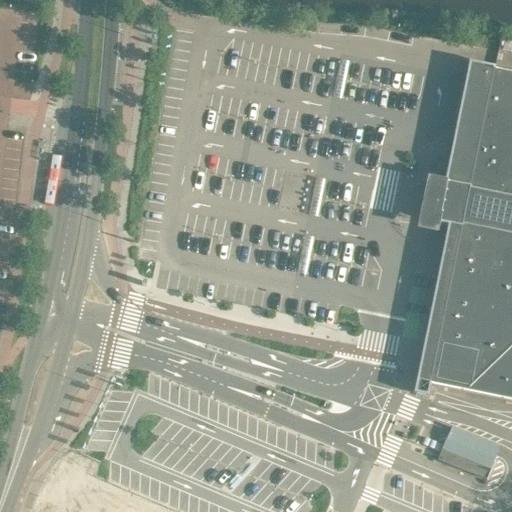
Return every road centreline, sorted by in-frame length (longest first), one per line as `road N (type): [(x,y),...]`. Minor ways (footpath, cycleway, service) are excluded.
road 1 (tertiary): [(0,509),(30,452),(70,314),(94,195),(112,0)]
road 2 (tertiary): [(87,0),(66,209),(0,500)]
